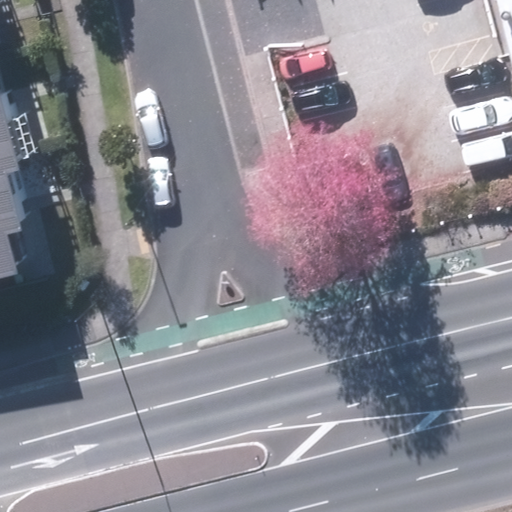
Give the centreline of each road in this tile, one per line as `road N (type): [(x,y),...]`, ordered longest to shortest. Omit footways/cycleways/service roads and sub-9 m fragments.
road 1 (residential): [(155,0),(218,241)]
road 2 (residential): [(218,241),(296,305),(370,404)]
road 3 (secondary): [(0,463),(59,423),(181,393)]
road 4 (secondary): [(181,393),(370,404)]
road 5 (residential): [(181,393),(218,241)]
road 6 (secondary): [(370,404),(268,511)]
road 7 (secondary): [(370,404),(511,370)]
